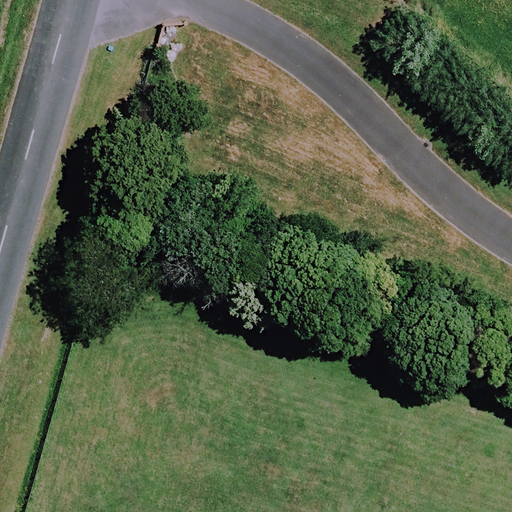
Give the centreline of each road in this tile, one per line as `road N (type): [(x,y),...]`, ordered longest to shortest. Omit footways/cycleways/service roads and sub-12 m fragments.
road 1 (unknown): [(115,0),(214,42),(325,107),(481,255),(511,273)]
road 2 (unclassified): [(71,0),(0,255)]
